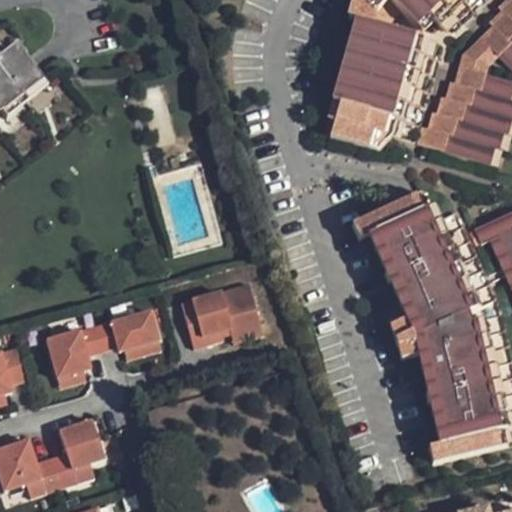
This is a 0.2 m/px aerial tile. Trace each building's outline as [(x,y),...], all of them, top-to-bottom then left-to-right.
[(417,123),(439,45),(398,31),(405,24),(411,29),(422,32),(429,26),(436,33),(450,36),(488,0),(349,0),(344,14),(352,16),(328,94),(335,96),(323,133),(381,151),(386,133),(412,141),(417,123)] [(507,115),(511,116),(511,111),(511,99),(506,98),(511,82),(477,71),(481,59),(489,51),(511,75),(511,0),(504,0),(491,11),(495,15),(497,18),(487,27),(490,30),(478,41),(476,38),(461,50),(457,64),(462,66),(456,83),(452,82),(447,97),(443,96),(438,112),(435,112),(429,127),(426,126),(420,143),(485,164),(490,146),(494,147),(499,131),(501,132),(507,115)] [(497,18),(495,15),(484,24),(487,27),(497,18)] [(490,30),(487,27),(476,38),(478,41),(490,30)] [(0,63),(11,56),(0,40),(0,63)] [(0,113),(7,108),(48,77),(25,45),(11,56),(0,63),(0,113)] [(456,83),(462,66),(457,64),(452,82),(456,83)] [(48,77),(7,108),(14,118),(56,88),(48,77)] [(447,97),(452,82),(448,81),(443,96),(447,97)] [(438,112),(443,96),(440,95),(435,112),(438,112)] [(429,127),(435,112),(431,110),(426,126),(429,127)] [(417,123),(412,141),(420,143),(426,126),(417,123)] [(425,445),(429,460),(502,441),(498,427),(511,423),(511,379),(495,309),(460,216),(444,223),(439,207),(431,210),(426,195),(353,223),(359,238),(373,233),(405,316),(392,322),(403,357),(419,353),(440,441),(425,445)] [(511,220),(477,234),(483,249),(493,244),(511,292),(511,220)] [(251,285),(183,304),(196,349),(227,340),(224,333),(233,331),(261,323),(251,285)] [(99,326),(106,352),(119,348),(121,353),(128,351),(162,341),(153,312),(99,326)] [(261,323),(233,331),(236,342),(265,334),(261,323)] [(106,352),(99,326),(52,340),(63,379),(88,372),(96,369),(93,356),(106,352)] [(162,341),(128,351),(131,360),(164,351),(162,341)] [(0,399),(11,396),(18,394),(16,386),(31,381),(22,348),(0,354),(0,399)] [(88,372),(63,379),(66,388),(91,381),(88,372)] [(11,396),(0,399),(0,407),(12,404),(11,396)] [(54,457),(64,490),(81,485),(77,470),(93,466),(107,461),(97,423),(64,433),(69,453),(54,457)] [(64,490),(54,457),(39,462),(33,440),(0,449),(0,468),(6,490),(24,484),(39,481),(43,495),(64,490)] [(93,466),(77,470),(81,485),(97,480),(93,466)] [(39,481),(24,484),(29,499),(43,495),(39,481)] [(511,511),(511,505),(489,510),(487,503),(449,511),(511,511)]
